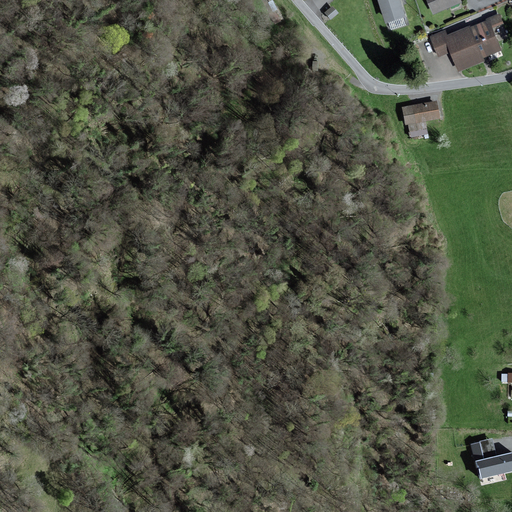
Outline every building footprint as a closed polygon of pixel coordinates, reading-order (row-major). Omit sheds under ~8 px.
[(407,14),(402,0),(383,0),(390,20),(407,14)] [(462,0),(430,0),(435,11),(462,0)] [(339,13),(333,6),(326,12),(331,19),(339,13)] [(504,22),(501,14),(488,19),(489,21),(472,28),(471,26),(448,35),(446,31),(434,35),(441,55),(454,50),(461,69),(485,59),(484,56),(502,49),(493,26),(504,22)] [(438,118),(436,102),(404,106),(406,124),(410,123),(410,129),(425,127),(424,120),(438,118)] [(501,380),(511,379),(511,370),(501,371),(501,380)] [(473,445),(478,462),(482,478),(511,470),(511,453),(496,458),(491,440),(473,445)]
